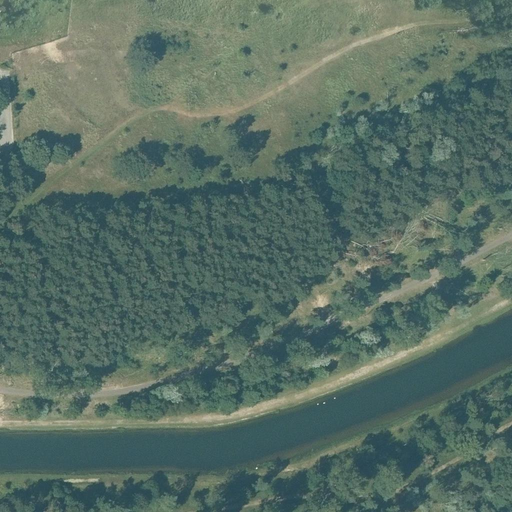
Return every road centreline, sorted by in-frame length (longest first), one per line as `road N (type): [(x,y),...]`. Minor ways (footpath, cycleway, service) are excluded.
road 1 (track): [(511,235),(298,335),(182,377),(92,395),(0,388)]
road 2 (track): [(190,511),(316,494),(380,498),(511,422)]
